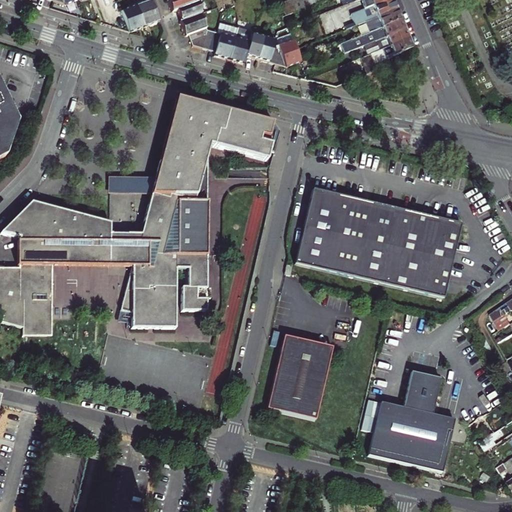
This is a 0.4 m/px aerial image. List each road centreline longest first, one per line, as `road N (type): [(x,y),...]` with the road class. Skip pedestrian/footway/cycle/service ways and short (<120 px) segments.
road 1 (residential): [(305,107),(230,448)]
road 2 (residential): [(0,394),(230,448)]
road 3 (tertiary): [(79,44),(305,107)]
road 4 (residential): [(0,206),(41,156),(79,44)]
road 5 (residential): [(230,448),(405,489)]
road 6 (tertiary): [(305,107),(474,143)]
road 7 (residential): [(408,0),(474,143)]
